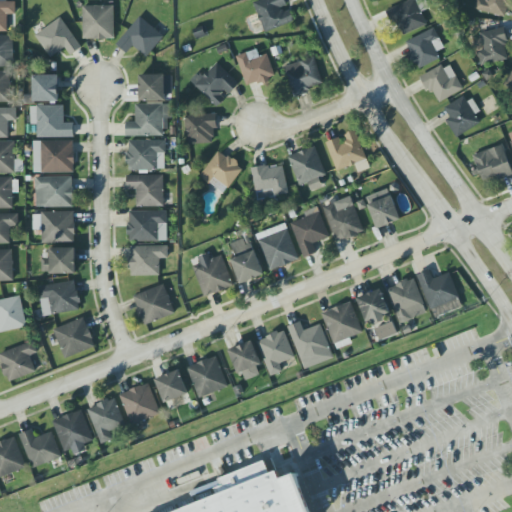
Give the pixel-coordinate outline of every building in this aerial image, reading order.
[(287,6),(285,0),(259,0),(254,2),(264,32),(294,21),(291,10),(283,12),(282,8),(287,6)] [(427,25),(415,0),(410,0),(386,11),(392,25),(397,23),(403,36),(427,25)] [(476,0),(474,9),(505,17),(509,0),(476,0)] [(15,2),(0,2),(0,31),(8,32),(7,15),(15,15),(15,2)] [(83,40),(114,39),(114,5),(82,6),(83,40)] [(126,54),(133,46),(146,57),(164,37),(141,16),(116,44),(126,54)] [(82,48),(61,18),(35,35),(50,58),(65,48),(70,56),(82,48)] [(477,41),(480,65),(508,61),(504,28),(480,32),(481,41),(477,41)] [(443,49),(435,29),(405,41),(417,69),(440,60),(436,52),(443,49)] [(0,35),(0,67),(14,67),(13,35),(0,35)] [(237,57),(246,87),(275,78),(268,54),(260,57),(258,50),(237,57)] [(285,67),(294,95),(324,86),(315,57),(285,67)] [(203,77),(198,73),(190,81),(218,107),(228,97),(227,97),(240,84),(217,62),(203,77)] [(427,91),(432,89),(439,103),(463,89),(448,62),(420,78),(427,91)] [(10,71),(0,71),(0,102),(11,103),(10,71)] [(60,101),(59,75),(33,76),(33,102),(60,101)] [(166,100),(165,75),(139,75),(140,101),(166,100)] [(473,99),(467,102),(465,97),(444,107),(450,119),(447,120),(454,137),(481,125),(476,114),(480,112),(473,99)] [(171,105),(136,104),(135,122),(126,122),(126,136),(164,137),(164,128),(171,128),(171,105)] [(64,105),(30,106),(30,125),(37,125),(37,138),(74,137),(74,123),(64,123),(64,105)] [(0,138),(9,138),(9,121),(16,121),(17,109),(0,108),(0,138)] [(187,144),(216,143),(215,115),(186,115),(187,144)] [(336,170),(367,160),(357,130),(342,135),(342,137),(327,142),(336,170)] [(128,171),(166,170),(165,140),(128,141),(128,171)] [(0,141),(0,172),(17,172),(16,141),(0,141)] [(34,174),(75,173),(74,141),(33,142),(34,174)] [(511,173),(511,170),(503,145),(473,155),(483,184),(511,173)] [(327,175),(315,146),(289,157),(300,186),(308,183),(311,189),(321,185),(319,179),(327,175)] [(237,163),(219,150),(200,177),(225,194),(242,169),(236,165),(237,163)] [(257,200),(289,195),(283,164),(252,170),(257,200)] [(164,175),(127,176),(127,190),(136,190),(136,207),(164,207),(164,175)] [(0,208),(13,209),(13,192),(18,192),(18,178),(0,177),(0,208)] [(35,178),(36,208),(74,207),(73,177),(35,178)] [(365,199),(378,229),(401,219),(389,189),(365,199)] [(324,205),(334,242),(363,234),(353,198),(324,205)] [(303,258),(317,253),(314,244),(329,239),(319,207),(303,212),(306,218),(292,222),(303,258)] [(167,211),(128,212),(129,242),(168,241),(167,211)] [(18,214),(0,214),(0,244),(12,244),(11,228),(18,228),(18,214)] [(257,233),(268,270),(298,262),(287,224),(257,233)] [(264,275),(249,237),(230,244),(236,258),(231,260),(241,284),(264,275)] [(160,276),(160,259),(168,259),(168,246),(130,246),(130,276),(160,276)] [(76,248),(50,249),(50,259),(43,259),(43,274),(77,273),(76,248)] [(0,250),(0,281),(14,282),(13,250),(0,250)] [(222,255),(211,259),(209,253),(198,257),(200,264),(193,267),(204,297),(233,286),(222,255)] [(450,273),(434,279),(430,270),(417,276),(431,310),(460,298),(450,273)] [(413,278),(386,289),(400,324),(427,313),(413,278)] [(81,310),(76,280),(38,287),(44,317),(81,310)] [(145,326),(176,314),(164,284),(133,297),(145,326)] [(373,318),(374,322),(390,318),(383,290),(358,296),(364,320),(373,318)] [(0,300),(0,332),(27,327),(20,296),(0,300)] [(322,313),(336,350),(352,343),(350,338),(363,333),(351,302),(322,313)] [(96,347),(85,317),(54,329),(65,359),(96,347)] [(304,331),(301,322),(288,327),(301,361),(330,350),(320,325),(304,331)] [(295,358),(285,331),(257,340),(270,376),(282,372),(279,363),(295,358)] [(37,372),(31,356),(38,353),(34,341),(0,353),(0,356),(9,382),(37,372)] [(260,375),(257,367),(262,365),(252,341),(230,350),(242,382),(260,375)] [(229,387),(216,356),(187,368),(200,399),(229,387)] [(156,379),(166,403),(189,393),(179,370),(156,379)] [(120,395),(132,425),(161,414),(149,383),(120,395)] [(89,407),(100,444),(113,440),(111,432),(125,428),(116,399),(89,407)] [(87,451),(84,444),(94,441),(82,410),(55,420),(69,458),(87,451)] [(35,438),(33,430),(21,434),(31,468),(61,459),(53,432),(35,438)] [(0,442),(0,477),(26,470),(16,437),(0,442)] [(314,511),(300,474),(283,481),(279,471),(171,511),(314,511)]
